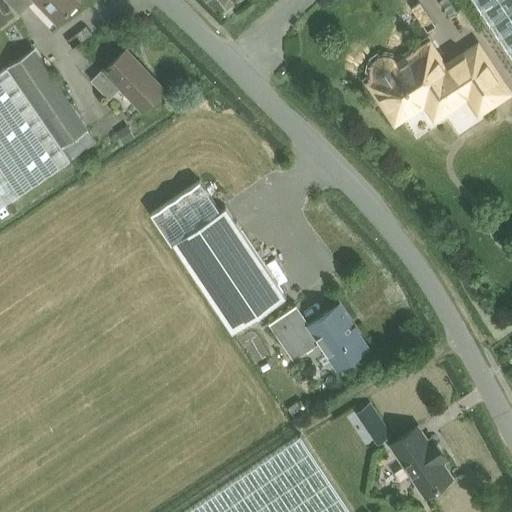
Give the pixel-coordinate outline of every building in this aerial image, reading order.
[(6,0),(20,14),(35,0),(57,23),(80,2),(78,0),(6,0)] [(511,0),(474,0),(511,57),(511,0)] [(0,7),(0,26),(9,20),(0,7)] [(386,60),(381,60),(377,63),(375,67),(374,72),(376,76),(377,79),(371,83),(378,93),(377,94),(387,110),(389,109),(396,119),(425,100),(435,115),(468,93),(479,110),(507,91),(477,46),(444,68),(429,45),(395,67),(394,65),(391,61),(386,60)] [(0,205),(96,141),(33,49),(0,70),(0,205)] [(105,70),(103,68),(91,80),(109,99),(121,88),(142,109),(164,88),(127,49),(105,70)] [(127,124),(115,132),(122,142),(134,134),(127,124)] [(201,181),(153,213),(232,332),(286,296),(226,207),(221,210),(201,181)] [(293,308),(297,305),(296,304),(269,323),(269,324),(270,323),(292,355),(319,338),(328,352),(330,350),(338,362),(336,364),(338,367),(346,362),(344,360),(351,355),(353,357),(367,347),(355,328),(352,330),(348,323),(350,321),(339,304),(306,326),(293,308)] [(301,398),(288,407),(294,417),(307,409),(301,398)] [(371,402),(356,412),(361,420),(376,410),(371,402)] [(452,477),(442,462),(446,459),(431,437),(427,440),(417,425),(390,444),(424,495),(452,477)] [(353,511),(301,433),(182,511),(353,511)]
